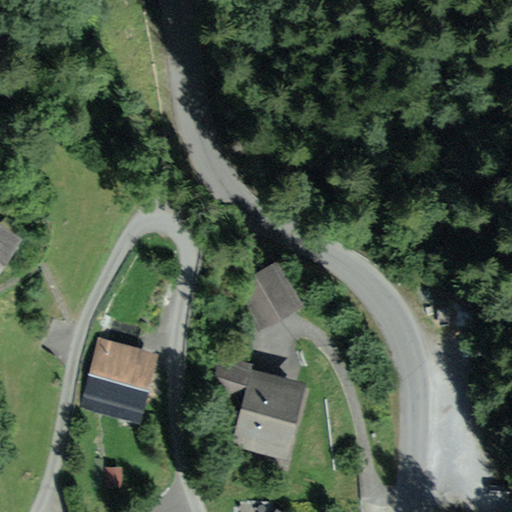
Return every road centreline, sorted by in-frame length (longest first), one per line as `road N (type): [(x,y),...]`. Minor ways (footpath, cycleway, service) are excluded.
road 1 (residential): [(200,511),(180,457),(174,391),(189,243),(179,229),(149,222),(95,299),(38,511)]
road 2 (tertiary): [(409,511),(414,380),(401,324),(367,276),(238,206),(223,188),(191,108),(177,0)]
